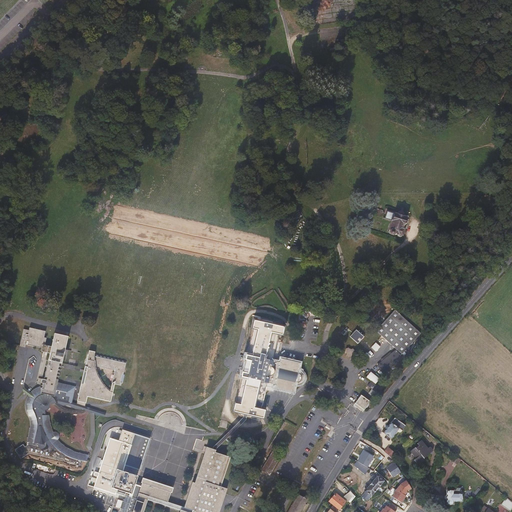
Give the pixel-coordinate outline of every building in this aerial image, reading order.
[(384,211),(372,207),(370,214),(382,217),(384,211)] [(398,212),(386,208),(384,213),(386,214),(384,218),(391,221),(388,230),(390,231),(389,233),(390,234),(393,235),(395,234),(402,236),(404,229),(403,229),(404,225),(405,225),(408,216),(405,214),(405,213),(403,211),(401,211),(398,211),(398,212)] [(420,333),(395,310),(376,331),(386,340),(391,344),(402,354),(420,333)] [(271,320),(262,318),(261,319),(261,320),(260,321),(254,320),(252,328),(253,328),(247,355),(246,354),(245,359),(246,360),(243,372),(242,372),(241,376),(242,377),(236,403),(235,403),(233,411),(240,412),(239,414),(239,415),(240,416),(243,417),(246,417),(250,418),(252,417),(252,415),(263,418),(265,410),(261,409),(262,405),(266,390),(273,391),(274,388),(293,392),(295,385),(296,386),(299,386),(301,385),(303,384),(304,382),(305,381),(305,378),(305,377),(305,375),(304,373),(303,372),(301,371),(299,370),(300,363),(281,358),(280,362),(273,360),(278,338),(277,337),(278,334),(282,335),(284,327),(274,324),(274,323),(273,322),(272,321),(271,320)] [(54,396),(58,382),(64,354),(67,355),(68,350),(65,349),(68,336),(54,333),(51,347),(45,345),(46,338),(44,338),(45,331),(30,328),(29,330),(23,329),(20,346),(25,348),(26,344),(42,348),(41,351),(50,353),(44,379),(42,379),(41,383),(43,383),(42,388),(40,388),(40,387),(38,387),(35,389),(31,392),(33,393),(32,394),(30,397),(28,397),(26,400),(25,404),(25,406),(26,409),(26,412),(27,414),(29,417),(30,423),(31,424),(30,428),(27,441),(29,443),(38,444),(38,446),(41,449),(50,442),(53,445),(56,448),(59,451),(63,454),(66,456),(70,458),(75,459),(79,461),(82,461),(86,462),(87,455),(81,454),(75,452),(72,451),(69,449),(66,447),(64,446),(60,443),(58,440),(59,439),(59,437),(59,436),(58,434),(57,433),(56,432),(55,432),(53,432),(51,428),(50,422),(49,420),(49,415),(45,415),(45,411),(47,411),(49,409),(50,407),(50,405),(53,404),(56,403),(49,395),(54,396)] [(358,343),(364,335),(356,328),(349,336),(358,343)] [(371,346),(376,350),(380,345),(375,341),(371,346)] [(350,349),(348,348),(346,349),(345,351),(347,353),(347,355),(349,357),(351,356),(351,354),(354,353),(354,350),(352,349),(350,349)] [(401,358),(395,350),(377,365),(383,373),(401,358)] [(88,355),(88,354),(77,403),(77,404),(85,407),(87,396),(111,402),(115,384),(121,386),(121,383),(123,383),(125,375),(124,374),(126,363),(125,363),(124,362),(123,361),(123,362),(121,362),(121,361),(119,361),(119,362),(118,362),(117,360),(116,360),(115,361),(114,361),(113,359),(112,359),(111,360),(110,360),(109,358),(108,358),(107,359),(106,359),(105,357),(104,357),(104,358),(103,358),(102,357),(100,356),(100,357),(99,357),(98,356),(96,355),(96,356),(94,356),(88,355)] [(379,387),(371,381),(367,386),(371,389),(372,388),(376,391),(379,387)] [(58,382),(54,396),(54,397),(72,401),(75,390),(71,385),(58,382)] [(32,394),(22,387),(23,392),(30,397),(32,394)] [(54,396),(49,395),(56,403),(53,404),(54,406),(55,407),(57,408),(59,410),(63,412),(66,413),(68,414),(72,414),(78,414),(81,414),(84,413),(86,414),(91,414),(91,435),(87,448),(92,456),(93,451),(90,447),(95,435),(95,415),(100,415),(104,417),(105,413),(85,407),(77,404),(77,403),(72,401),(54,397),(54,396)] [(370,402),(361,395),(354,405),(363,411),(370,402)] [(246,417),(243,417),(243,418),(213,447),(213,449),(216,450),(216,449),(245,420),(246,417)] [(398,428),(391,423),(384,433),(391,438),(398,428)] [(294,429),(286,424),(274,444),(282,449),(294,429)] [(150,439),(122,430),(118,441),(118,444),(128,447),(123,462),(125,462),(124,465),(140,470),(150,439)] [(125,462),(123,462),(128,447),(118,444),(118,441),(110,438),(99,473),(95,472),(94,475),(98,477),(97,479),(96,483),(94,487),(115,494),(117,489),(129,494),(138,496),(132,511),(219,511),(227,488),(221,486),(230,457),(215,452),(216,450),(213,449),(207,447),(195,483),(192,482),(184,507),(168,502),(171,492),(172,492),(173,488),(143,478),(141,482),(142,483),(141,486),(133,483),(136,475),(122,471),(124,465),(125,462)] [(428,448),(421,440),(417,444),(420,446),(416,449),(415,447),(410,451),(413,455),(414,455),(417,458),(414,460),(419,465),(425,459),(424,458),(433,450),(430,447),(428,448)] [(30,454),(23,444),(15,450),(21,460),(30,454)] [(396,454),(388,447),(384,451),(392,458),(396,454)] [(281,456),(273,451),(261,470),(269,475),(281,456)] [(256,453),(251,452),(250,457),(244,456),(243,462),(249,463),(249,461),(254,462),(256,453)] [(384,481),(377,475),(364,491),(371,497),(376,491),(379,494),(383,489),(380,486),(384,481)] [(393,497),(402,503),(406,496),(405,496),(407,492),(407,491),(411,488),(406,481),(402,484),(394,493),(395,494),(393,497)] [(460,494),(460,490),(447,490),(447,503),(453,503),(453,501),(461,501),(461,494),(460,494)] [(355,497),(349,492),(343,497),(348,501),(345,505),(347,507),(352,502),(355,497)] [(132,511),(138,496),(129,494),(127,502),(118,499),(116,507),(124,510),(123,511),(132,511)] [(299,511),(307,499),(298,494),(287,511),(299,511)] [(345,502),(334,494),(329,500),(340,509),(345,502)] [(511,508),(511,502),(506,497),(501,504),(510,511),(511,508)] [(386,503),(395,509),(396,507),(388,501),(386,503)] [(355,505),(352,502),(347,507),(351,510),(355,505)] [(393,511),(395,510),(386,503),(379,511),(393,511)]
